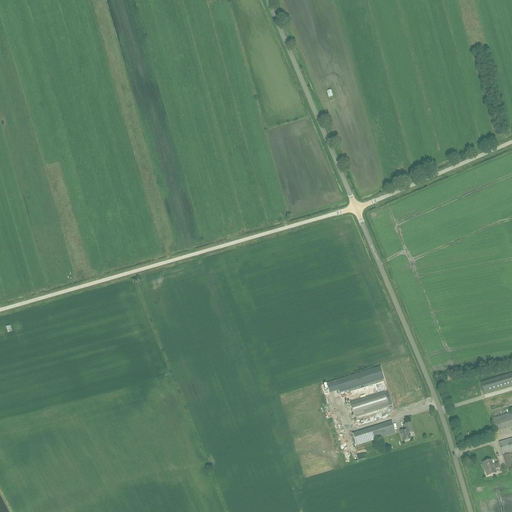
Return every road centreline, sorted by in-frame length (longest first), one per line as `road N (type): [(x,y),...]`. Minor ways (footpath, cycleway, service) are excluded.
road 1 (unclassified): [(0,310),(355,208)]
road 2 (unclassified): [(469,511),(431,388),(355,208)]
road 3 (unclassified): [(355,208),(268,0)]
road 4 (unclassified): [(355,208),(511,140)]
